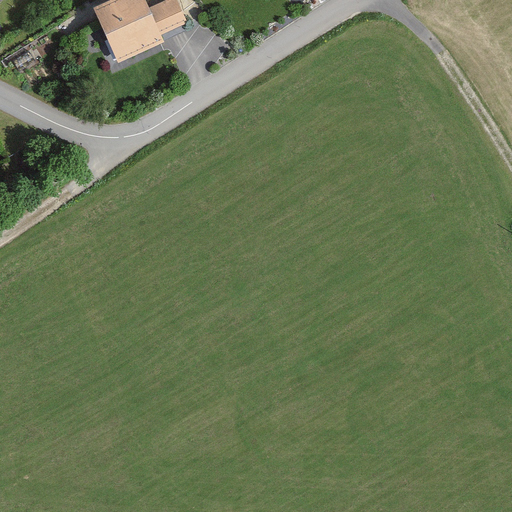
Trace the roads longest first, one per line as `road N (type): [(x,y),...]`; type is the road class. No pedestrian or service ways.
road 1 (residential): [(359,0),(160,128),(107,138),(0,94)]
road 2 (track): [(389,0),(448,59),(511,161)]
road 3 (track): [(107,138),(76,187),(0,236)]
